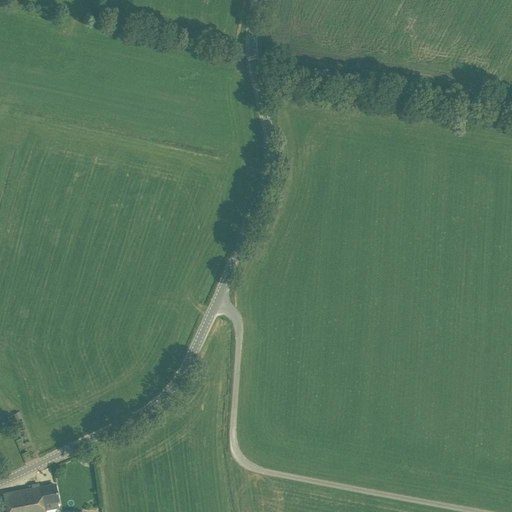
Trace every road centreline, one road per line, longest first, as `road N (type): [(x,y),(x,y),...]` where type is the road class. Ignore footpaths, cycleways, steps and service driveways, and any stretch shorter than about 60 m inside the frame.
road 1 (unclassified): [(473,511),(244,463),(232,433),(239,328),(220,295)]
road 2 (unclassified): [(220,295),(270,182),(272,149),(250,48),(259,0)]
road 3 (unclassified): [(0,482),(158,404),(220,295)]
road 4 (track): [(255,71),(511,102)]
road 5 (track): [(29,20),(74,30),(78,11),(250,48)]
